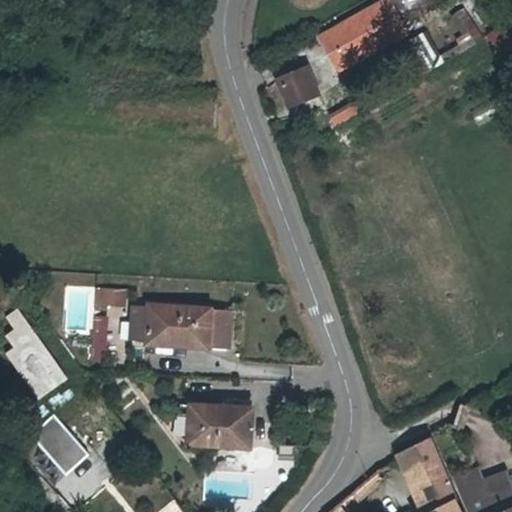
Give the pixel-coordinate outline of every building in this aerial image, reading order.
[(408,32),(390,0),(388,0),(322,38),(340,70),(408,32)] [(320,94),(308,67),(278,80),(290,107),(320,94)] [(106,119),(216,127),(219,90),(108,82),(106,119)] [(378,108),(384,122),(419,109),(413,94),(378,108)] [(233,310),(152,304),(152,307),(137,306),(134,337),(149,338),(149,340),(231,345),(233,310)] [(0,318),(0,319),(16,343),(2,353),(34,400),(64,379),(15,308),(0,318)] [(193,406),(190,441),(251,446),(253,410),(193,406)] [(31,437),(64,475),(87,455),(54,417),(31,437)] [(426,511),(460,511),(458,507),(461,505),(434,443),(404,457),(405,462),(426,511)] [(511,511),(511,482),(511,483),(509,477),(488,488),(480,471),(456,484),(468,511),(511,511)]
